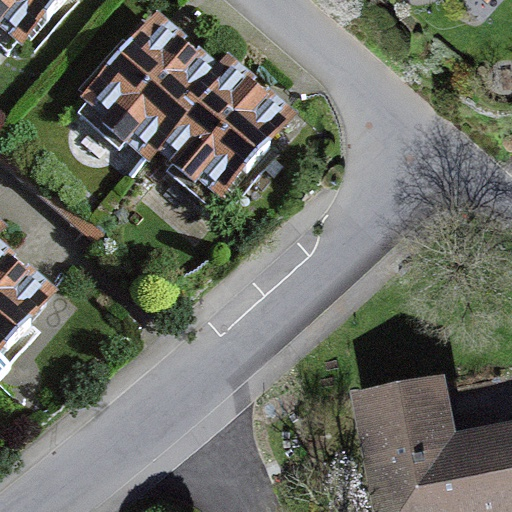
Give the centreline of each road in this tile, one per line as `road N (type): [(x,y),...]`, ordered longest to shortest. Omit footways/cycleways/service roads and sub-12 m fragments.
road 1 (residential): [(451,161),(181,395)]
road 2 (residential): [(270,0),(451,161)]
road 3 (residential): [(181,395),(29,511)]
road 4 (residential): [(181,395),(242,511)]
